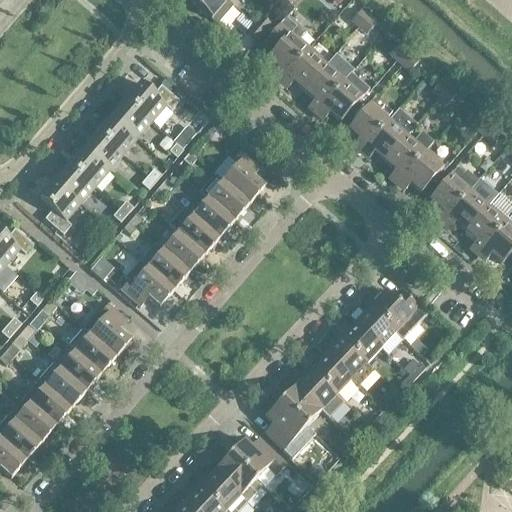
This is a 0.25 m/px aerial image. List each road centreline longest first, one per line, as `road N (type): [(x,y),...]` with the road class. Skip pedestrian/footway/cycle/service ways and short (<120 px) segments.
road 1 (residential): [(329,174),(22,511)]
road 2 (residential): [(134,511),(391,230)]
road 3 (residential): [(329,174),(145,18)]
road 4 (residential): [(0,190),(145,18)]
road 5 (residential): [(496,321),(391,230)]
